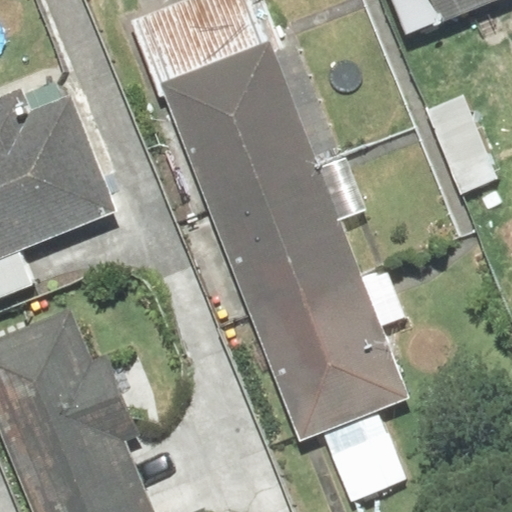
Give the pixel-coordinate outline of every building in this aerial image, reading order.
[(406,272),(383,282),(332,157),(355,147),(312,40),(288,49),(268,0),(186,0),(141,18),(173,96),(181,92),(320,435),(427,392),(400,325),(424,315),(406,272)] [(509,0),(380,0),(399,45),(509,0)] [(0,99),(0,298),(46,278),(34,251),(138,205),(87,88),(51,104),(41,82),(0,99)] [(460,100),(421,119),(459,199),(498,180),(460,100)] [(88,306),(0,344),(0,398),(49,511),(229,511),(225,503),(205,511),(177,511),(143,434),(162,426),(129,350),(111,358),(88,306)]
